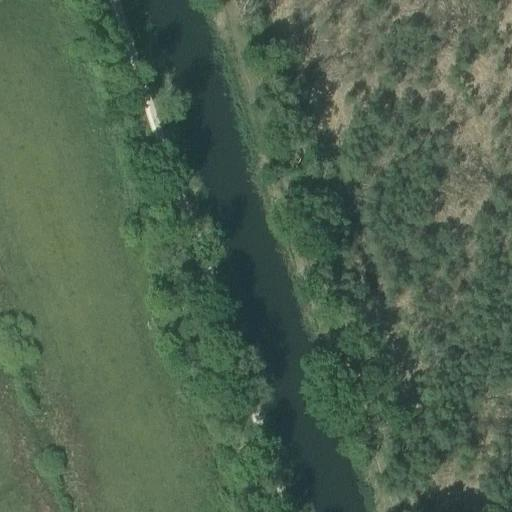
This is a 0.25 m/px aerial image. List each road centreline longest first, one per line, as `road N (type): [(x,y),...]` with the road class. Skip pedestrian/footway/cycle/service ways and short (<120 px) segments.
road 1 (track): [(223,0),(393,511)]
road 2 (track): [(286,511),(117,0)]
